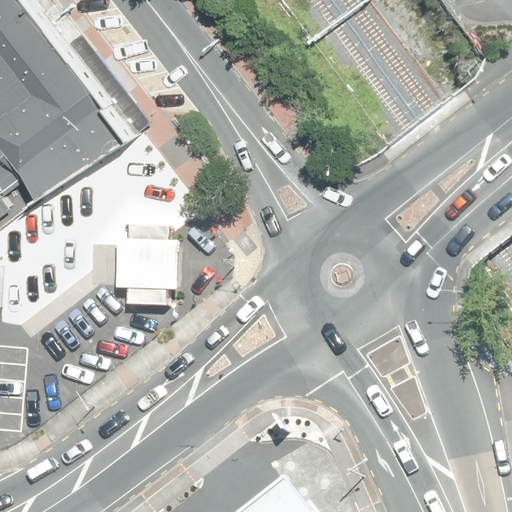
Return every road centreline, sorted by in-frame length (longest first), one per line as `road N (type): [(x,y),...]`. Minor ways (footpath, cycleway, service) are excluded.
road 1 (secondary): [(27,511),(337,279)]
road 2 (tertiary): [(145,0),(337,279)]
road 3 (secondary): [(337,279),(389,356),(459,511)]
road 4 (secondary): [(337,279),(511,129)]
